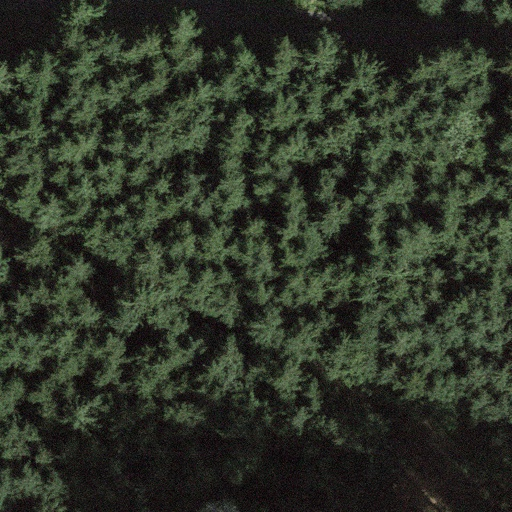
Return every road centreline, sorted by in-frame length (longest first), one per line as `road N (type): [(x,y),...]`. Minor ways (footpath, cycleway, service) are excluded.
road 1 (track): [(511,443),(327,375),(0,223)]
road 2 (track): [(0,3),(511,58)]
